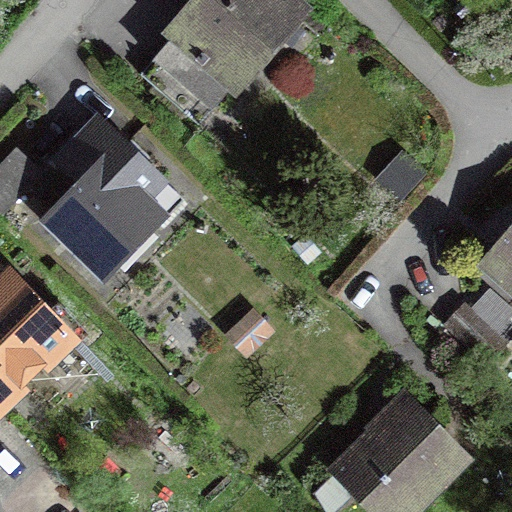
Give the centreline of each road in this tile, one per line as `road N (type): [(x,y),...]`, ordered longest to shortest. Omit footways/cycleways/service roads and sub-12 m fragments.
road 1 (residential): [(362,299),(498,140)]
road 2 (residential): [(357,0),(498,140)]
